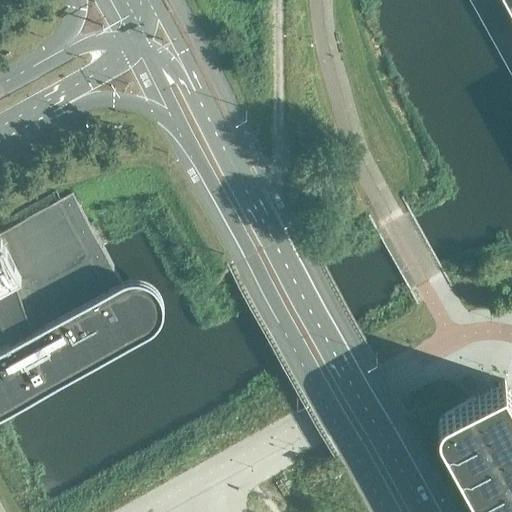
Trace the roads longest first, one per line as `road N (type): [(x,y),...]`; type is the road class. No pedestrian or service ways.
road 1 (secondary): [(434,511),(194,89)]
road 2 (secondary): [(174,124),(389,511)]
road 3 (secondary): [(7,123),(114,100),(174,124)]
road 4 (secondary): [(7,123),(87,79),(133,42)]
